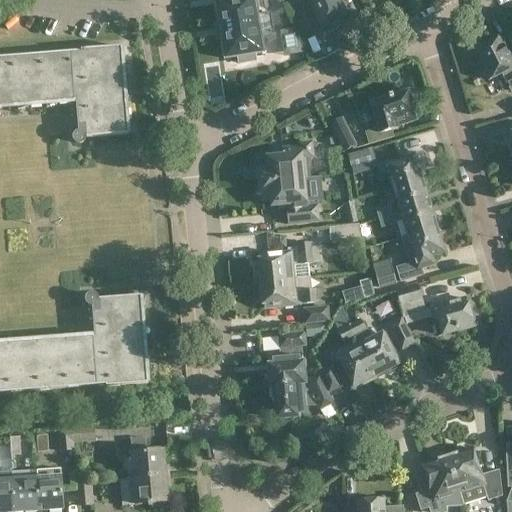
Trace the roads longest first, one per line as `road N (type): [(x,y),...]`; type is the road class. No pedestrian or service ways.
road 1 (residential): [(218,511),(186,149)]
road 2 (residential): [(511,317),(426,26)]
road 3 (residential): [(511,375),(459,389),(378,428),(255,511)]
road 4 (residential): [(186,149),(426,26)]
road 5 (unclassified): [(0,7),(163,12)]
road 6 (residential): [(186,149),(163,12)]
